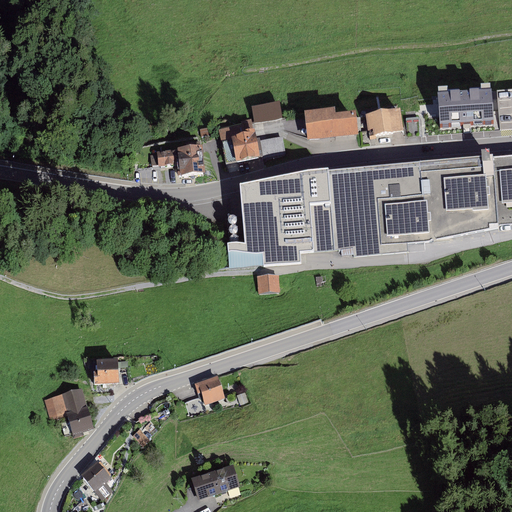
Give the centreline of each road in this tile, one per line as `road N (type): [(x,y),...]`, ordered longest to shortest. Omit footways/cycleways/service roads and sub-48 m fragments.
road 1 (tertiary): [(511,269),(148,392),(112,421),(49,511)]
road 2 (tertiary): [(0,171),(179,194),(377,154),(511,144)]
road 3 (unclassified): [(511,235),(421,257),(245,271)]
road 4 (track): [(245,271),(82,297),(0,276)]
